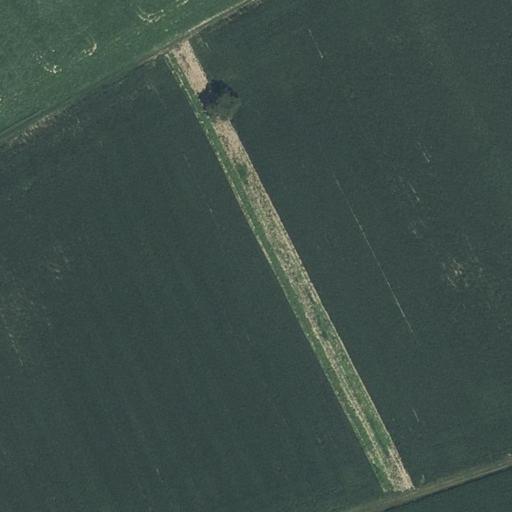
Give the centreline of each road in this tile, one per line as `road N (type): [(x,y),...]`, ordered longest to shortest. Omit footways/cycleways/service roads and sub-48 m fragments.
road 1 (track): [(380,0),(0,198)]
road 2 (track): [(511,460),(353,511)]
